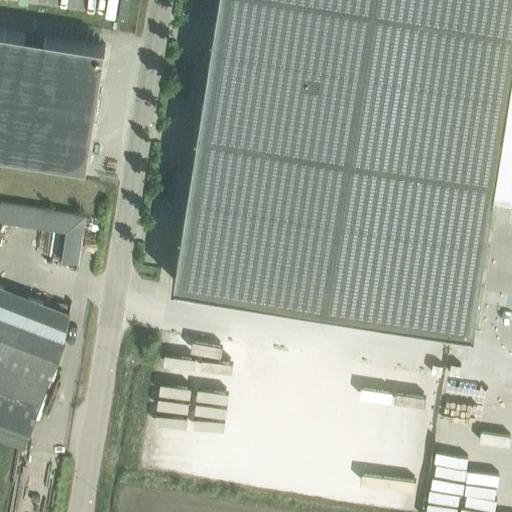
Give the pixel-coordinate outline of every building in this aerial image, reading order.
[(68,0),(67,15),(108,20),(110,0),(68,0)] [(511,0),(219,0),(175,278),(173,278),(193,282),(475,327),(475,326),(473,326),(495,188),(511,190),(511,0)] [(0,149),(87,164),(106,43),(0,26),(0,149)] [(69,258),(83,260),(91,210),(7,197),(4,215),(74,226),(69,258)] [(0,283),(0,435),(25,445),(66,340),(70,310),(52,303),(0,283)]
